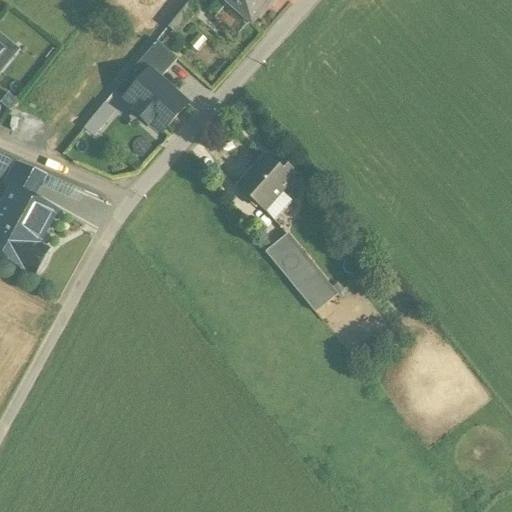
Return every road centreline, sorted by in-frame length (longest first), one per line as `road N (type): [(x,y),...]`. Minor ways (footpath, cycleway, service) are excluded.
road 1 (residential): [(333,0),(142,212),(0,148)]
road 2 (track): [(0,465),(142,212)]
